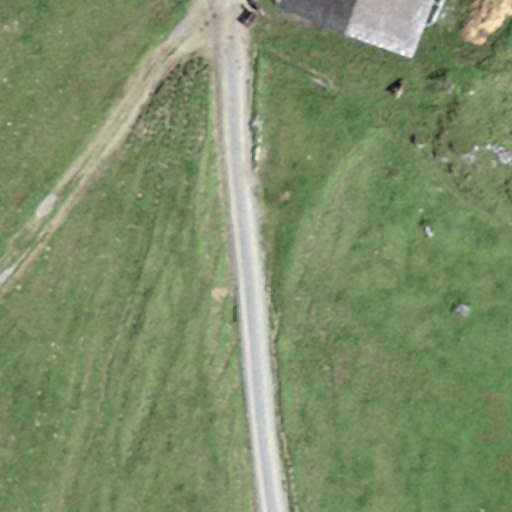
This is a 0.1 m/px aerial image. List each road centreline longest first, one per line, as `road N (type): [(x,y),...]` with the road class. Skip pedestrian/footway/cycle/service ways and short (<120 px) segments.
road 1 (track): [(272,511),(261,449),(235,23),(211,2)]
road 2 (track): [(0,281),(211,2)]
